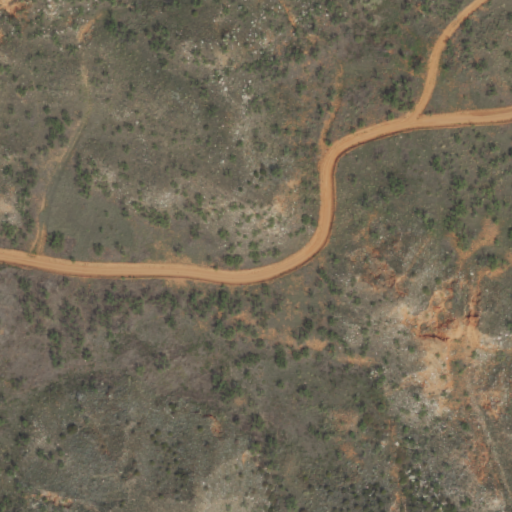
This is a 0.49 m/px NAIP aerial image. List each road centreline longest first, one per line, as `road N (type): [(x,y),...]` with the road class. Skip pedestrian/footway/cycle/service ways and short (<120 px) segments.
road 1 (track): [(0,253),(253,282),(317,254),(332,231),(340,146),(418,123),(511,112)]
road 2 (track): [(340,146),(335,131),(347,91),(340,58),(288,0)]
road 3 (track): [(418,123),(435,92),(449,31),(483,0)]
